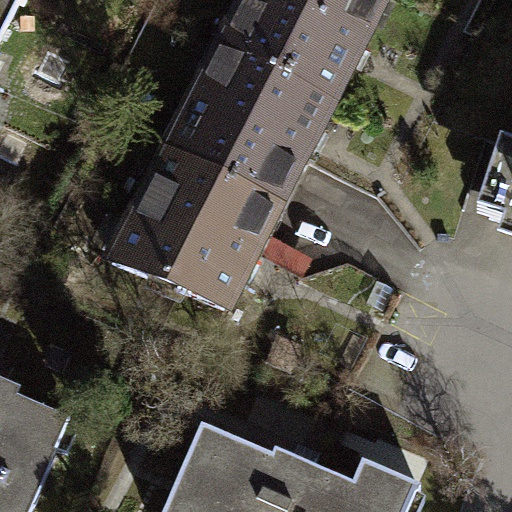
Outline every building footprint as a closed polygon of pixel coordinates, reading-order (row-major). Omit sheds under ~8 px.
[(0,0),(0,36),(17,3),(11,0),(0,0)] [(247,0),(225,44),(330,99),(381,0),(247,0)] [(274,206),(330,99),(225,44),(169,151),(274,206)] [(219,313),(274,206),(169,151),(111,266),(219,313)] [(0,511),(29,511),(68,422),(0,392),(0,385),(0,511)] [(197,436),(163,511),(404,511),(414,491),(363,468),(353,491),(271,455),(266,467),(197,436)]
